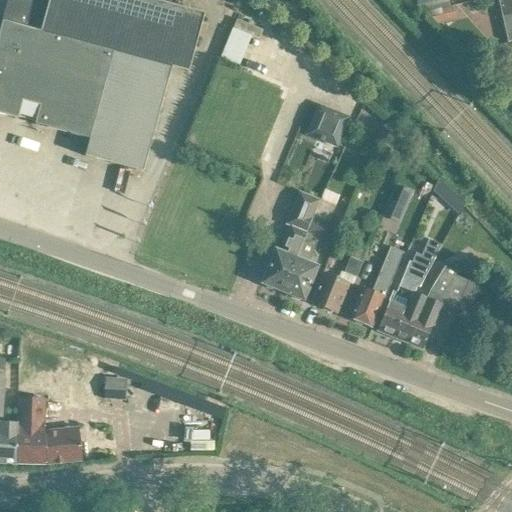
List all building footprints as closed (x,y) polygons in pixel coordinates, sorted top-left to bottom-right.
[(51,129),(87,0),(48,0),(49,1),(45,0),(7,0),(2,21),(0,29),(0,114),(17,120),(18,118),(35,122),(34,125),(51,129)] [(188,72),(193,53),(204,14),(153,0),(87,0),(51,129),(89,139),(85,157),(143,172),(171,68),(188,72)] [(419,14),(449,7),(447,0),(421,0),(416,1),(419,14)] [(511,15),(503,18),(508,43),(511,41),(511,15)] [(237,64),(247,34),(229,27),(218,58),(237,64)] [(317,104),(305,135),(336,147),(349,116),(317,104)] [(396,185),(383,216),(398,222),(411,191),(396,185)] [(315,212),(320,201),(300,193),(295,204),(286,225),(295,229),(284,254),(276,251),(263,283),(283,292),(315,212)] [(322,240),(330,219),(335,207),(320,201),(315,212),(283,292),(303,300),(316,268),(308,264),(319,238),(322,240)] [(385,312),(377,331),(393,337),(404,310),(410,301),(416,286),(419,288),(443,244),(429,238),(423,255),(417,253),(413,263),(410,262),(396,295),(393,294),(389,305),(388,305),(385,312)] [(354,246),(343,274),(355,279),(350,289),(351,290),(361,263),(360,263),(365,250),(354,246)] [(357,301),(350,319),(372,328),(379,310),(396,269),(403,252),(391,247),(384,264),(372,293),(362,289),(357,301)] [(473,267),(462,262),(457,273),(469,278),(473,267)] [(419,316),(407,343),(423,349),(445,298),(460,304),(469,282),(454,276),(456,272),(445,268),(430,293),(427,299),(426,299),(423,307),(419,316)] [(336,314),(344,295),(348,284),(324,274),(312,304),(336,314)] [(404,310),(393,337),(407,343),(419,316),(423,307),(426,299),(414,294),(416,288),(420,290),(421,288),(419,288),(416,286),(410,301),(404,310)] [(45,371),(58,372),(59,360),(45,360),(45,371)] [(0,366),(0,462),(17,464),(17,424),(1,423),(5,372),(5,367),(0,366)] [(124,401),(126,385),(105,383),(104,398),(124,401)] [(17,424),(17,464),(46,465),(58,464),(82,461),(80,441),(79,428),(44,432),(45,399),(18,398),(17,398),(17,424)]
